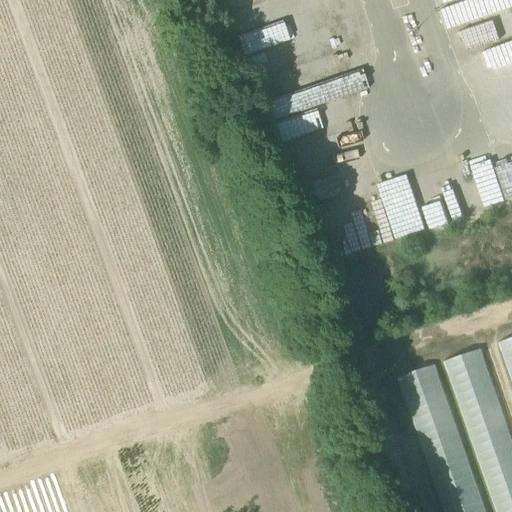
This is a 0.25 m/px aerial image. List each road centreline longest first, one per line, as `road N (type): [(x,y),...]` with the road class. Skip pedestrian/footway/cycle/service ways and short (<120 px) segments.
road 1 (track): [(360,356),(0,480)]
road 2 (track): [(414,511),(360,356)]
road 3 (track): [(360,356),(511,305)]
